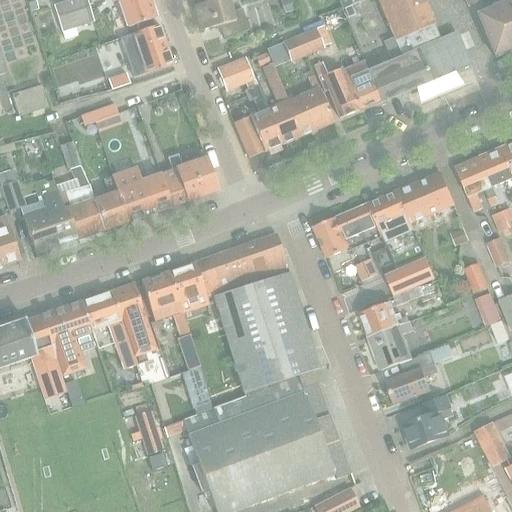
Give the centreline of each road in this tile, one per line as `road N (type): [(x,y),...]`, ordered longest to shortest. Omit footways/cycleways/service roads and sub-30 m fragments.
road 1 (residential): [(403,511),(285,195)]
road 2 (secondary): [(0,301),(245,211)]
road 3 (secondary): [(285,195),(511,99)]
road 4 (residential): [(245,211),(167,0)]
